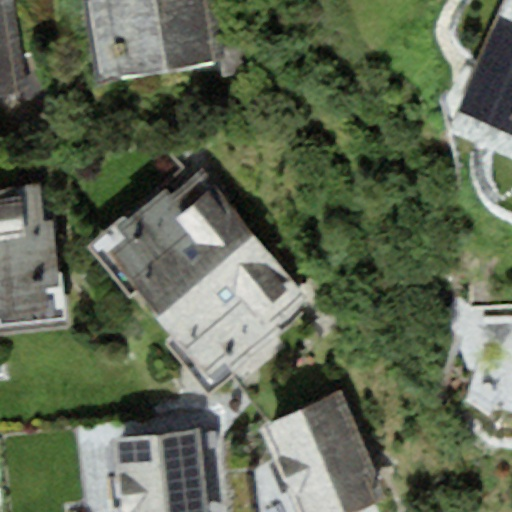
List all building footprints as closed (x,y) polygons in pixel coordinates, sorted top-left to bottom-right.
[(22,0),(0,0),(0,95),(35,91),(22,0)] [(217,0),(99,0),(110,75),(226,58),(217,0)] [(511,4),(459,126),(511,148),(511,4)] [(206,164),(103,241),(218,393),(320,317),(206,164)] [(48,187),(0,190),(0,310),(58,306),(48,187)] [(347,395),(262,427),(293,511),(352,511),(385,500),(347,395)] [(212,511),(206,430),(116,437),(121,511),(212,511)]
